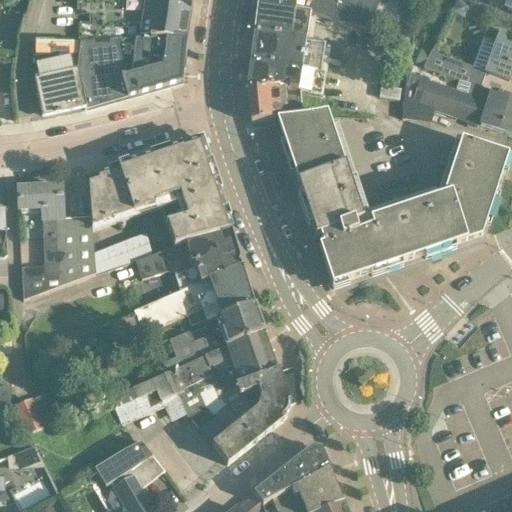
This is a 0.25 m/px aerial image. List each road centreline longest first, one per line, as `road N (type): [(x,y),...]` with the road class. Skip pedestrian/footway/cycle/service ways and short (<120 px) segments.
road 1 (tertiary): [(337,349),(271,254),(220,104)]
road 2 (residential): [(220,104),(0,157)]
road 3 (residential): [(207,511),(331,410)]
